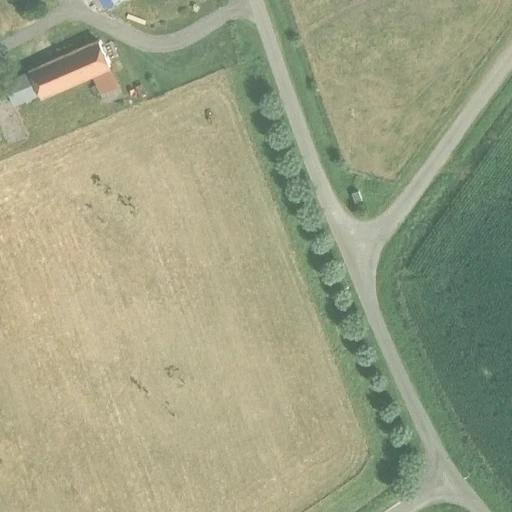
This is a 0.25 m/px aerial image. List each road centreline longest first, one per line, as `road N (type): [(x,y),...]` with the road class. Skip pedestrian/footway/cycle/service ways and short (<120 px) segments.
road 1 (unclassified): [(350,249),(315,182),(255,0)]
road 2 (unclassified): [(350,249),(397,212),(511,57)]
road 3 (unclassified): [(452,474),(350,249)]
